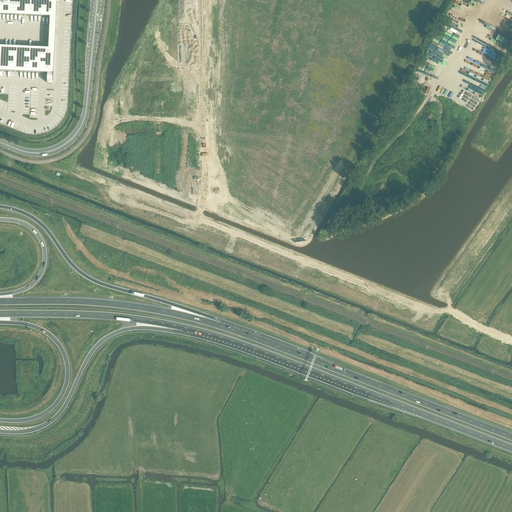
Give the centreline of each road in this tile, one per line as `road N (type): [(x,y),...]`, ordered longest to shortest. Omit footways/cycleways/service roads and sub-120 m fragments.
road 1 (trunk): [(182,327),(511,448)]
road 2 (trunk): [(511,437),(220,326)]
road 3 (trunk): [(220,326),(88,278),(36,219),(0,206)]
road 4 (trunk): [(0,431),(49,424),(111,334),(182,327)]
road 5 (trunk): [(220,326),(133,306),(0,302)]
road 6 (secondary): [(0,142),(40,153),(65,144),(81,125),(97,0)]
road 7 (trunk): [(0,322),(50,335),(68,371),(63,395),(43,415),(0,420)]
road 8 (trunk): [(0,314),(85,314),(182,327)]
road 9 (trunk): [(0,220),(34,230),(45,256),(34,282),(0,294)]
